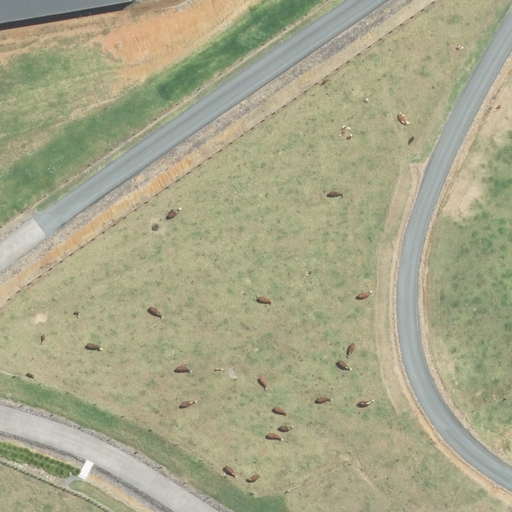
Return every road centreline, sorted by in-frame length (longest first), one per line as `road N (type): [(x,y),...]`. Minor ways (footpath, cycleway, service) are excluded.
road 1 (track): [(0,267),(390,0)]
road 2 (track): [(147,511),(0,434)]
